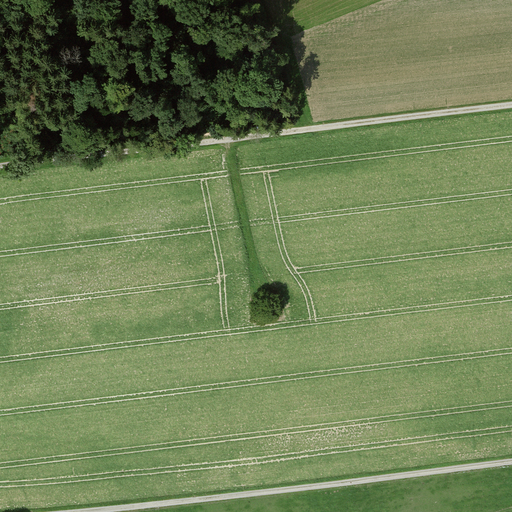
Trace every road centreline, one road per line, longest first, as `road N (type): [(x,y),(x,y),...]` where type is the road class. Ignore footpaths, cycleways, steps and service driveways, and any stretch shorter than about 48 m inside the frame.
road 1 (track): [(511,106),(0,168)]
road 2 (track): [(511,463),(105,511)]
